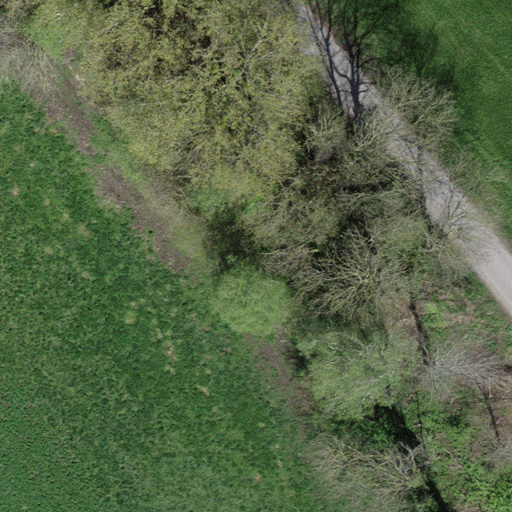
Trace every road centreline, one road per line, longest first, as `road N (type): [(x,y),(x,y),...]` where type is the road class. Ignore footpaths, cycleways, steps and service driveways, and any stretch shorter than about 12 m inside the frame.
road 1 (track): [(126,0),(511,491)]
road 2 (track): [(280,0),(511,278)]
